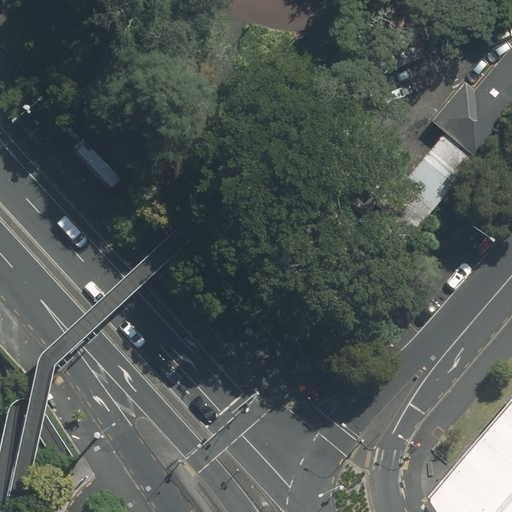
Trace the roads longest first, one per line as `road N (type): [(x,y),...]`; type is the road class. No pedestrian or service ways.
road 1 (secondary): [(0,163),(290,486)]
road 2 (unclassified): [(290,486),(387,381),(511,269)]
road 3 (secondary): [(247,511),(97,347),(37,296)]
road 4 (secondary): [(511,280),(403,428),(389,473),(394,511)]
road 5 (secondary): [(178,511),(37,296)]
road 6 (track): [(511,34),(315,166)]
